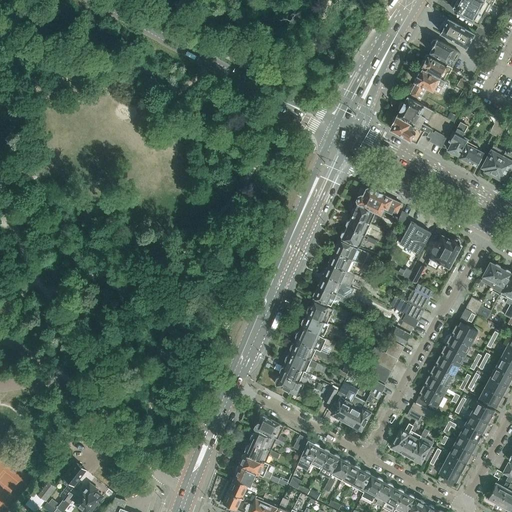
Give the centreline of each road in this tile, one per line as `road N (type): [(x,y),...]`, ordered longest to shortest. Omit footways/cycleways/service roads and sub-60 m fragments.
road 1 (tertiary): [(339,137),(90,0)]
road 2 (secondary): [(232,386),(339,137)]
road 3 (residential): [(367,455),(486,233)]
road 4 (residential): [(190,487),(166,476),(126,430),(66,384),(0,386)]
road 5 (tertiary): [(501,204),(380,139),(339,137)]
road 6 (tertiary): [(339,137),(364,169),(486,233)]
road 7 (secondary): [(339,137),(414,0)]
road 8 (residential): [(367,455),(232,386)]
